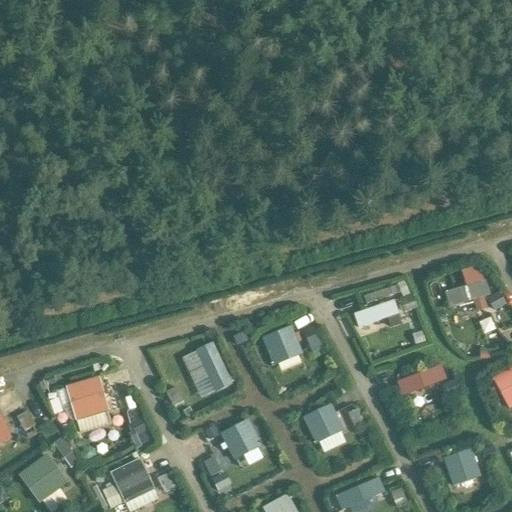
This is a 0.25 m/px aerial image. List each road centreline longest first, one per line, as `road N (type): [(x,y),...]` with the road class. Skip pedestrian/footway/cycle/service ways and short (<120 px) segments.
road 1 (track): [(369,234),(0,335)]
road 2 (track): [(511,194),(369,234)]
